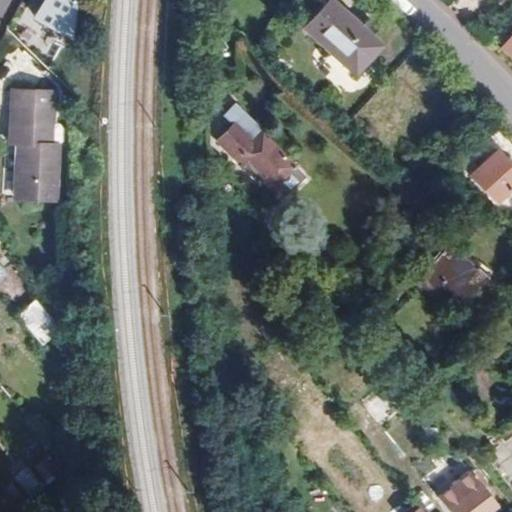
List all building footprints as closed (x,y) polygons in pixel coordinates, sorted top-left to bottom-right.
[(40,25),(31,48),(56,59),(80,0),(38,0),(30,21),(40,25)] [(332,2),(307,29),(357,75),(381,49),(369,39),(371,37),(332,2)] [(511,15),(491,43),(511,59),(511,15)] [(293,166),(221,94),(212,105),(233,127),(219,143),(242,166),(237,171),(264,197),(293,166)] [(57,99),(18,95),(13,147),(17,148),(12,202),(50,206),(56,151),(51,151),(57,99)] [(511,168),(497,154),(473,178),(499,204),(511,190),(511,168)] [(446,244),(416,281),(452,311),(469,291),(460,284),(473,268),(446,244)] [(16,315),(42,345),(61,328),(34,299),(16,315)] [(488,485),(475,470),(441,498),(452,511),(502,511),(484,489),(488,485)] [(389,491),(399,483),(393,475),(383,483),(389,491)] [(0,499),(0,511),(18,511),(5,496),(0,499)]
